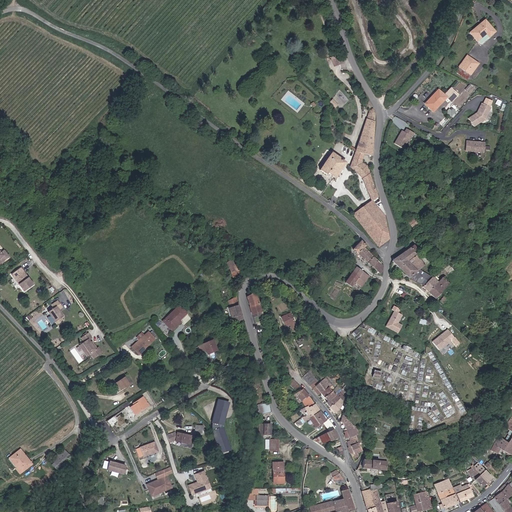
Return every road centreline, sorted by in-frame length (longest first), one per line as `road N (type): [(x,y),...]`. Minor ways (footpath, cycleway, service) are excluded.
road 1 (unclassified): [(0,12),(26,8),(142,72),(389,258)]
road 2 (tertiary): [(348,470),(280,416),(243,296),(252,279),(276,277),(348,322),(376,304),(389,258)]
road 3 (unclassified): [(86,511),(96,426),(78,392),(0,304)]
road 4 (residential): [(471,0),(434,66),(381,118)]
road 5 (unclassified): [(390,252),(511,174)]
road 6 (tertiary): [(390,252),(381,118)]
road 7 (tertiary): [(381,118),(330,0)]
